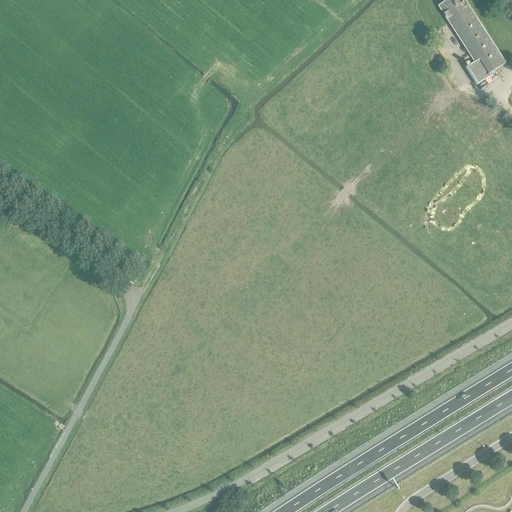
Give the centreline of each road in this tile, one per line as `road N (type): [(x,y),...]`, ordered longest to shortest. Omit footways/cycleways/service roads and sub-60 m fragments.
road 1 (unclassified): [(511,323),(244,480),(171,511)]
road 2 (motorway): [(511,369),(284,511)]
road 3 (unclassified): [(24,511),(136,300)]
road 4 (motorway): [(326,511),(511,397)]
road 5 (track): [(136,300),(221,142)]
